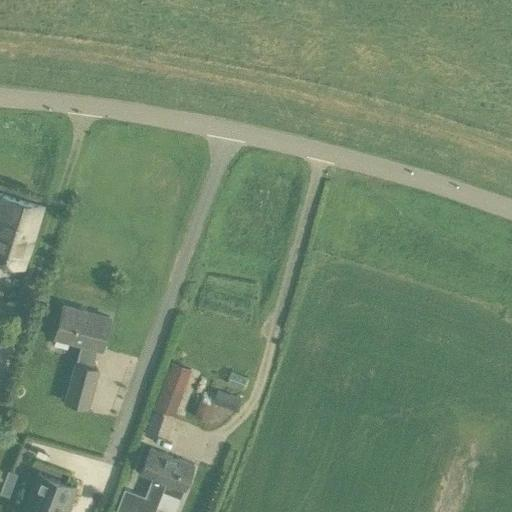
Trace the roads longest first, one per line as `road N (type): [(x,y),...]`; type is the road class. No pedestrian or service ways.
road 1 (unclassified): [(511,212),(228,132),(0,100)]
road 2 (track): [(228,132),(90,495)]
road 3 (track): [(321,156),(260,384),(238,418),(205,442),(156,425)]
road 4 (track): [(87,109),(23,303)]
